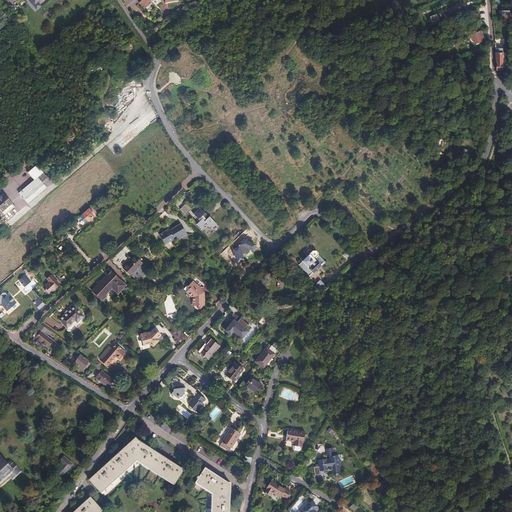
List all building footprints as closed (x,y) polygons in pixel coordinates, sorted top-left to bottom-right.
[(177,0),(142,0),(139,3),(144,9),(152,3),(151,1),(155,0),(164,0),(165,2),(177,0)] [(450,13),(454,12),(462,8),(460,3),(448,10),(450,13)] [(484,39),(480,30),(468,36),(469,38),(471,37),(474,44),(484,39)] [(461,39),(450,44),(452,47),(462,43),(461,39)] [(496,70),(502,71),(502,46),(497,46),(497,40),(494,40),(496,70)] [(28,173),(33,180),(36,177),(30,171),(28,173)] [(28,204),(47,188),(46,187),(52,183),(43,173),(19,193),(28,204)] [(0,216),(1,218),(14,206),(4,194),(0,196),(0,216)] [(180,210),(186,215),(192,209),(186,203),(180,210)] [(81,214),(78,216),(84,223),(87,221),(87,222),(95,215),(88,208),(81,214)] [(206,223),(208,226),(212,230),(217,225),(209,217),(206,221),(204,219),(207,216),(200,209),(193,216),(200,222),(197,225),(200,228),(206,223)] [(9,227),(5,224),(2,220),(0,221),(0,223),(5,230),(9,227)] [(172,240),(172,237),(175,236),(176,238),(178,240),(186,235),(180,224),(169,231),(168,230),(158,236),(164,245),(172,240)] [(242,238),(239,245),(248,249),(252,250),(255,243),(242,238)] [(237,247),(231,249),(236,262),(243,260),(241,254),(240,254),(237,247)] [(302,261),(299,265),(309,275),(313,272),(320,265),(324,261),(317,255),(317,252),(315,250),(312,250),(309,254),(308,255),(307,255),(302,261)] [(123,268),(130,275),(141,263),(135,257),(123,268)] [(264,275),(268,279),(277,270),(273,266),(264,275)] [(91,291),(101,301),(105,297),(103,296),(110,289),(117,295),(125,286),(111,272),(108,275),(109,276),(107,278),(105,276),(91,291)] [(43,287),(49,293),(59,284),(50,275),(46,279),(49,282),(43,287)] [(65,275),(61,278),(65,283),(69,280),(65,275)] [(30,281),(27,278),(26,279),(24,276),(19,280),(24,286),(30,281)] [(320,280),(314,285),(321,292),(326,286),(320,280)] [(200,292),(201,291),(202,289),(197,285),(196,286),(192,282),(188,287),(190,289),(187,292),(193,298),(193,307),(195,307),(195,308),(198,310),(201,310),(203,307),(205,307),(204,300),(203,300),(203,299),(204,297),(202,295),(203,294),(200,292)] [(0,305),(1,305),(2,305),(4,308),(8,305),(10,307),(16,303),(13,300),(14,300),(11,296),(11,297),(8,294),(7,296),(5,293),(3,293),(0,295),(0,305)] [(171,296),(163,298),(167,315),(169,314),(170,318),(175,317),(171,296)] [(43,301),(39,297),(33,303),(40,309),(45,304),(43,301)] [(274,305),(276,311),(297,304),(295,299),(274,305)] [(70,333),(85,319),(73,306),(58,320),(70,333)] [(232,330),(241,337),(246,330),(232,319),(224,329),(229,333),(232,330)] [(46,328),(40,323),(36,327),(41,331),(42,332),(46,328)] [(149,344),(153,347),(157,342),(156,340),(161,335),(154,328),(150,332),(147,333),(147,332),(140,334),(143,345),(149,344)] [(169,333),(174,338),(173,339),(177,344),(182,338),(173,329),(169,333)] [(251,330),(243,343),(247,345),(255,332),(251,330)] [(48,347),(53,340),(42,332),(41,331),(36,338),(48,347)] [(198,351),(208,359),(219,345),(209,338),(207,341),(208,342),(206,344),(205,343),(198,351)] [(127,350),(118,342),(117,341),(112,348),(110,346),(100,357),(102,359),(101,360),(107,366),(116,356),(119,359),(127,350)] [(273,341),(270,345),(271,345),(276,349),(279,346),(273,341)] [(276,349),(271,345),(268,349),(265,347),(254,361),(263,367),(271,357),(276,349)] [(273,359),(279,351),(276,349),(271,357),(273,359)] [(89,360),(80,354),(73,363),(82,370),(89,360)] [(225,374),(234,381),(243,369),(235,363),(225,374)] [(111,389),(117,382),(108,375),(101,370),(96,377),(111,389)] [(193,407),(196,410),(202,403),(201,402),(204,398),(195,390),(196,389),(193,386),(191,387),(188,384),(189,383),(177,373),(175,373),(179,376),(179,380),(174,380),(175,385),(172,386),(173,388),(170,390),(175,394),(176,393),(176,394),(178,394),(179,393),(180,393),(182,391),(183,391),(183,389),(189,389),(193,392),(193,395),(192,397),(190,397),(190,399),(188,402),(188,405),(191,408),(193,407)] [(245,385),(254,393),(261,384),(251,377),(245,385)] [(111,421),(114,423),(120,415),(117,413),(111,421)] [(222,441),(230,447),(231,448),(235,443),(233,442),(240,433),(227,424),(224,429),(228,432),(222,441)] [(297,432),(288,431),(286,441),(294,442),(293,446),(293,448),(294,450),(299,451),(301,449),(301,447),(302,443),(303,443),(305,432),(297,431),(297,432)] [(89,480),(99,491),(136,459),(174,484),(183,471),(137,441),(136,439),(123,451),(122,450),(89,480)] [(228,450),(230,447),(222,441),(220,445),(228,450)] [(72,446),(68,449),(73,453),(61,465),(65,469),(80,454),(72,446)] [(334,474),(335,475),(338,475),(338,474),(340,474),(339,467),(342,466),(341,461),(339,461),(339,458),(338,458),(337,454),(335,454),(335,452),(333,452),(333,447),(325,448),(327,455),(329,455),(330,459),(326,460),(326,459),(318,460),(319,471),(328,470),(327,468),(331,468),(332,475),(334,474)] [(73,453),(68,449),(66,451),(69,454),(59,464),(61,465),(73,453)] [(0,477),(6,472),(10,477),(18,470),(10,462),(7,465),(0,457),(0,477)] [(213,511),(228,511),(229,499),(228,499),(229,483),(227,483),(205,469),(196,482),(214,494),(213,511)] [(341,488),(355,483),(353,476),(338,481),(341,488)] [(109,492),(116,485),(112,482),(105,489),(109,492)] [(283,498),(289,501),(292,494),(286,491),(285,491),(270,485),(265,497),(271,500),(273,496),(282,500),(283,498)] [(73,511),(97,511),(101,509),(90,497),(73,511)] [(302,511),(318,511),(315,509),(317,506),(312,501),(302,511)]
